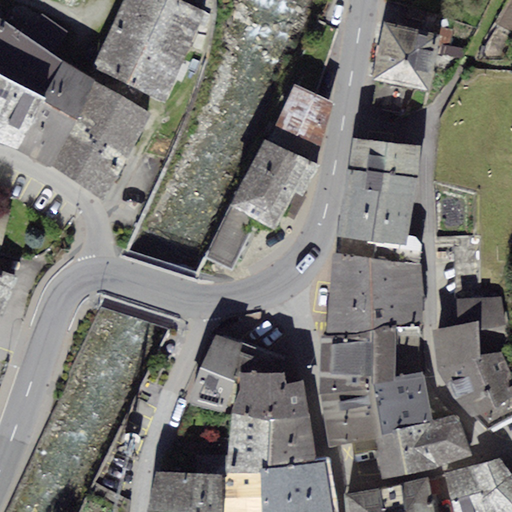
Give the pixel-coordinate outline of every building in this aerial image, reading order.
[(184,0),(124,0),(94,65),(166,101),(208,11),(184,0)] [(0,141),(19,150),(64,61),(4,22),(0,27),(0,141)] [(380,50),(435,60),(441,33),(385,22),(380,50)] [(435,60),(380,50),(374,80),(429,90),(435,60)] [(53,167),(96,81),(64,61),(19,150),(53,167)] [(152,113),(96,81),(53,167),(104,200),(152,113)] [(334,103),(294,85),(276,126),(322,146),(334,103)] [(349,170),(418,177),(421,145),(354,139),(349,170)] [(266,140),(230,206),(256,220),(274,230),(294,192),(303,196),(320,167),(312,162),(266,140)] [(338,237),(407,245),(418,177),(349,170),(338,237)] [(256,220),(230,206),(206,255),(232,268),(256,220)] [(420,265),(334,253),(327,333),(397,327),(422,325),(420,265)] [(0,270),(0,316),(2,317),(18,278),(0,270)] [(502,296),(456,299),(458,326),(479,322),(480,331),(506,328),(502,296)] [(437,371),(452,397),(511,378),(511,373),(503,352),(481,355),(480,331),(479,322),(458,326),(433,330),(437,371)] [(321,334),(319,389),(395,380),(397,327),(327,333),(321,334)] [(243,343),(216,334),(201,368),(188,404),(223,413),(235,380),(243,343)] [(286,373),(241,373),(240,391),(231,413),(270,421),(309,416),(303,381),(286,384),(286,373)] [(424,375),(395,380),(319,389),(330,446),(376,437),(395,434),(395,429),(432,422),(424,375)] [(511,414),(511,378),(452,397),(474,419),(477,416),(489,429),(511,414)] [(196,473),(223,475),(221,511),(262,511),(261,470),(268,470),(270,421),(231,413),(229,456),(197,455),(196,473)] [(459,415),(432,422),(395,429),(395,434),(376,437),(383,480),(423,473),(473,457),(459,415)] [(316,464),(309,416),(270,421),(268,470),(316,464)] [(511,472),(500,459),(445,473),(453,511),(485,511),(482,497),(511,473),(511,472)] [(332,511),(325,462),(316,464),(268,470),(261,470),(262,511),(332,511)] [(196,473),(157,472),(146,511),(221,511),(223,475),(196,473)] [(511,511),(511,473),(482,497),(485,511),(511,511)] [(344,494),(346,511),(434,511),(428,477),(344,494)]
